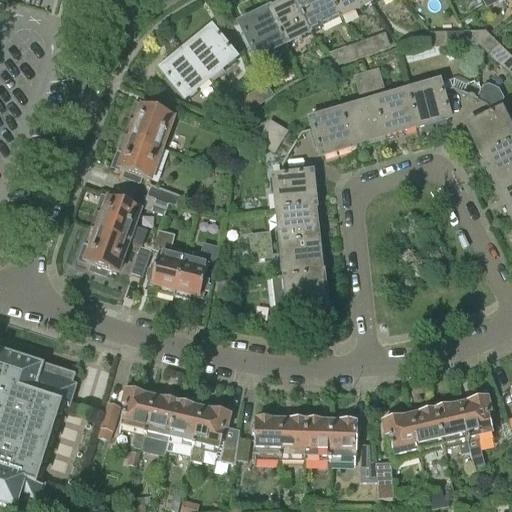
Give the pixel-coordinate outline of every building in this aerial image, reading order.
[(286,46),(311,34),(294,0),(287,0),(286,1),(288,5),(270,13),(286,46)] [(294,0),(311,34),(343,19),(333,0),(294,0)] [(333,0),(343,19),(372,5),(369,0),(333,0)] [(497,4),(495,0),(482,0),(487,8),(497,4)] [(257,60),(286,46),(270,13),(269,12),(240,26),(245,35),(243,36),(252,52),(253,52),(257,60)] [(193,43),(184,50),(210,82),(236,62),(229,54),(230,53),(219,39),(218,39),(212,32),(197,44),(193,43)] [(466,48),(466,36),(449,37),(449,48),(466,48)] [(484,36),(466,36),(466,48),(480,48),(484,36)] [(480,48),(489,56),(496,48),(484,36),(480,48)] [(433,49),(449,48),(449,37),(432,37),(433,49)] [(384,39),(363,47),(367,57),(387,50),(384,39)] [(350,62),(367,57),(363,47),(347,53),(350,62)] [(501,68),(508,60),(496,48),(489,56),(501,68)] [(185,103),(210,82),(184,50),(177,56),(176,60),(160,73),(166,80),(165,81),(177,95),(178,95),(185,103)] [(334,68),(350,62),(347,53),(331,58),(334,68)] [(511,63),(510,61),(508,60),(501,68),(511,79),(511,63)] [(367,76),(372,93),(381,91),(377,73),(367,76)] [(360,97),(372,93),(367,76),(355,80),(360,97)] [(439,86),(407,95),(417,130),(418,131),(449,122),(446,113),(447,112),(443,96),(440,86),(439,86)] [(511,143),(511,135),(501,113),(499,109),(503,101),(498,91),(488,86),(481,89),(482,90),(479,91),(479,93),(476,103),(486,107),(491,116),(475,124),(476,125),(467,129),(481,158),(483,158),(511,143)] [(266,89),(253,98),(259,107),(272,98),(266,89)] [(417,130),(407,95),(375,104),(386,143),(405,138),(404,134),(417,130)] [(245,117),(259,107),(253,98),(239,108),(245,117)] [(386,143),(375,104),(342,113),(353,149),(366,145),(368,148),(386,143)] [(130,123),(124,139),(162,153),(174,121),(165,117),(167,112),(152,106),(150,112),(142,109),(136,125),(130,123)] [(231,126),(245,117),(239,108),(225,117),(231,126)] [(353,149),(342,113),(311,122),(314,132),(312,132),(318,150),(319,149),(322,158),(353,149)] [(264,135),(279,144),(285,135),(270,126),(264,135)] [(273,154),(279,144),(264,135),(258,145),(273,154)] [(151,185),(162,153),(124,139),(118,155),(124,157),(118,174),(127,177),(125,182),(139,188),(142,182),(151,185)] [(511,180),(511,143),(483,158),(489,171),(485,172),(494,190),(511,180)] [(233,164),(210,160),(209,170),(232,175),(233,164)] [(277,214),(314,210),(311,178),(302,178),(301,177),(282,179),(282,181),(273,181),(277,214)] [(507,205),(511,216),(511,180),(494,190),(503,207),(507,205)] [(168,207),(176,210),(179,199),(151,188),(147,199),(168,207)] [(97,215),(90,232),(129,245),(140,213),(131,210),(134,204),(119,199),(117,205),(109,201),(103,217),(97,215)] [(163,220),(168,207),(147,199),(143,212),(163,220)] [(314,210),(277,214),(281,247),(320,243),(318,224),(314,224),(313,210),(314,210)] [(118,277),(129,245),(90,232),(85,248),(91,250),(85,266),(94,269),(92,275),(106,280),(108,274),(118,277)] [(157,295),(173,299),(184,261),(170,257),(175,237),(158,233),(151,252),(159,254),(155,268),(151,267),(148,278),(150,279),(148,287),(158,290),(157,295)] [(252,250),(269,248),(268,237),(251,239),(252,250)] [(281,247),(284,280),(320,277),(319,263),(323,262),(320,243),(281,247)] [(198,264),(184,261),(173,299),(190,304),(191,299),(201,302),(204,294),(205,294),(208,283),(204,282),(208,267),(212,250),(202,248),(198,264)] [(270,259),(269,248),(252,250),(253,261),(270,259)] [(139,250),(130,276),(142,280),(151,254),(139,250)] [(320,277),(284,280),(271,282),(274,314),(297,312),(298,313),(316,311),(316,310),(325,309),(322,277),(320,277)] [(236,284),(215,286),(217,302),(238,300),(236,284)] [(0,506),(14,511),(17,501),(38,507),(44,488),(37,486),(62,406),(68,408),(74,389),(72,389),(76,377),(0,353),(0,506)] [(120,430),(145,436),(153,400),(124,394),(121,408),(125,409),(120,430)] [(153,400),(145,436),(142,449),(166,455),(177,406),(153,400)] [(458,408),(466,443),(491,438),(487,416),(490,415),(488,401),(458,408)] [(190,461),(193,447),(201,412),(177,406),(166,455),(190,461)] [(108,407),(101,431),(112,435),(120,411),(108,407)] [(442,449),(466,443),(458,408),(434,414),(442,449)] [(205,450),(217,452),(216,460),(219,460),(218,464),(235,468),(236,463),(238,441),(239,435),(227,432),(231,418),(201,412),(193,447),(190,461),(189,463),(202,466),(205,450)] [(418,455),(442,449),(434,414),(410,419),(418,455)] [(393,460),(418,455),(410,419),(381,426),(384,440),(389,439),(393,460)] [(280,459),(281,423),(256,422),(256,424),(252,428),(252,434),(255,437),(255,458),(280,459)] [(306,424),(281,423),(280,459),(305,460),(306,424)] [(306,424),(305,460),(330,461),(331,424),(306,424)] [(357,425),(331,424),(330,461),(355,461),(356,440),(360,437),(360,430),(357,427),(357,425)] [(238,441),(236,463),(248,465),(250,443),(238,441)] [(136,471),(139,459),(129,456),(126,469),(136,471)] [(360,487),(373,487),(374,466),(360,466),(360,487)] [(391,466),(376,467),(375,467),(377,503),(393,502),(391,466)] [(430,511),(444,511),(449,511),(447,500),(443,500),(442,493),(428,495),(430,511)] [(164,511),(178,511),(182,498),(169,495),(164,511)] [(130,502),(130,511),(144,511),(144,501),(130,502)]
